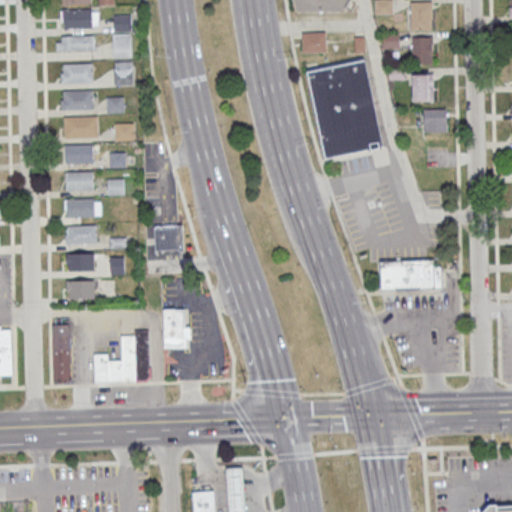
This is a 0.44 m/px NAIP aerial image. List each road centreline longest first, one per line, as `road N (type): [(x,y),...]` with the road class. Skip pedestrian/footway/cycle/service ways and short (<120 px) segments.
road 1 (residential): [(33,429),(22,0)]
road 2 (residential): [(480,412),(469,0)]
road 3 (primary): [(326,268),(298,244),(286,216),(250,91),(235,0)]
road 4 (residential): [(475,216),(424,220),(389,118),(363,0)]
road 5 (primary): [(175,0),(185,72),(228,225)]
road 6 (primary): [(376,417),(302,202)]
road 7 (primary): [(302,202),(255,0)]
road 8 (primary): [(228,225),(287,421)]
road 9 (secondary): [(166,425),(0,429)]
road 10 (secondary): [(506,412),(376,417)]
road 11 (secondary): [(287,421),(166,425)]
road 12 (residential): [(31,314),(151,311)]
